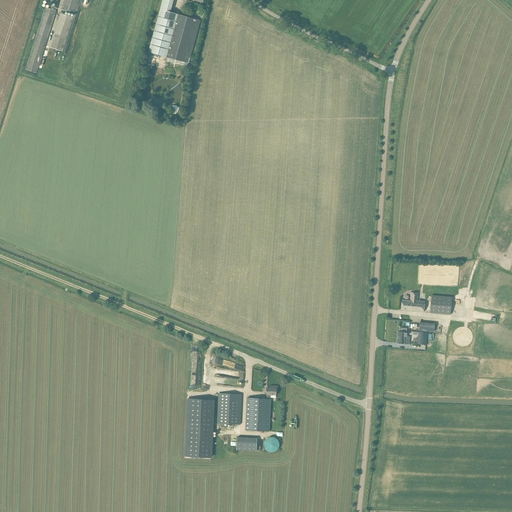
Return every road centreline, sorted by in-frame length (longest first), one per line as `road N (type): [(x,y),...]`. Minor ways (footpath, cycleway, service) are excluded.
road 1 (unclassified): [(368,406),(392,72)]
road 2 (track): [(0,257),(235,352)]
road 3 (unclassified): [(392,72),(253,0)]
road 4 (unclassified): [(368,406),(235,352)]
